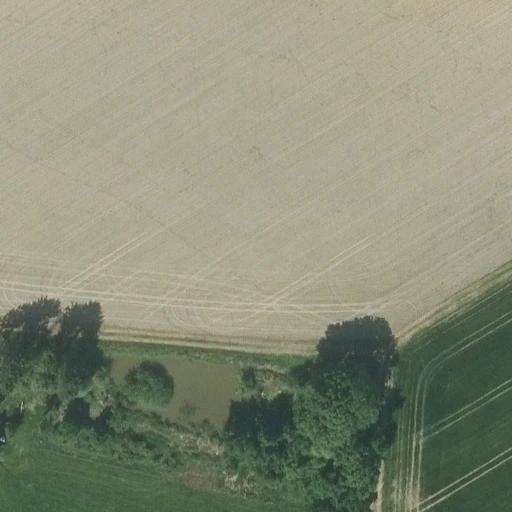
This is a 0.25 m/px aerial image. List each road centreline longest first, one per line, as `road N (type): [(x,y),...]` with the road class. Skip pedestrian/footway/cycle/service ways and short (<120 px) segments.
road 1 (track): [(0,328),(351,352),(381,362),(375,511)]
road 2 (track): [(381,362),(396,342),(511,272)]
